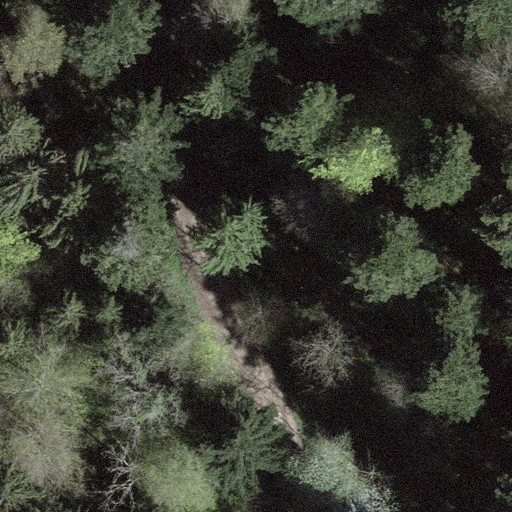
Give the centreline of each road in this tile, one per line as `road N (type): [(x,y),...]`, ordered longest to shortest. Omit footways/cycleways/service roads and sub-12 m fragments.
road 1 (track): [(311,511),(180,191)]
road 2 (track): [(180,191),(164,115),(172,0)]
